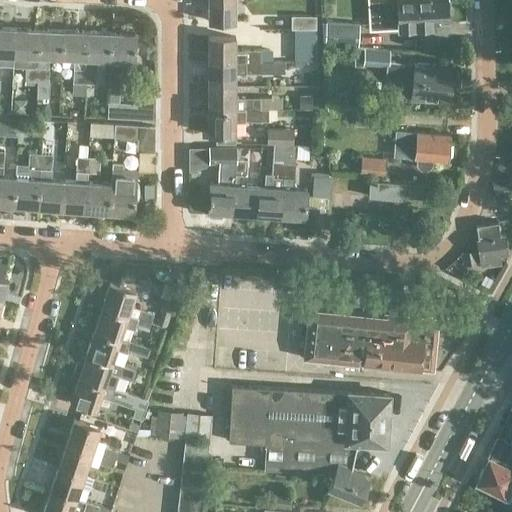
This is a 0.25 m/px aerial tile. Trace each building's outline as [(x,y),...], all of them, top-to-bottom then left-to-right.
[(207,0),(208,20),(235,21),(235,0),(207,0)] [(381,0),(383,30),(415,28),(415,27),(432,26),(432,23),(448,22),(447,10),(449,7),(449,2),(447,0),(446,0),(381,0)] [(316,16),(292,16),(292,28),(316,29),(316,16)] [(359,23),(326,21),(325,22),(321,22),(322,42),(325,42),(324,44),(358,46),(359,23)] [(14,28),(0,27),(0,64),(12,65),(13,55),(14,28)] [(13,66),(25,66),(37,66),(37,56),(38,29),(14,28),(13,55),(12,65),(13,65),(13,66)] [(62,30),(38,29),(37,56),(37,66),(48,67),(48,57),(61,57),(62,30)] [(72,82),(84,83),(86,32),(62,30),(61,57),(73,58),(72,82)] [(95,83),(96,58),(109,59),(110,33),(86,32),(84,83),(95,83)] [(135,34),(110,33),(109,59),(108,69),(133,70),(135,34)] [(260,50),(235,50),(235,36),(208,36),(208,61),(260,61),(260,50)] [(310,61),(328,60),(327,47),(309,48),(310,61)] [(389,61),(390,50),(365,48),(364,64),(387,66),(388,66),(389,61)] [(260,61),(208,61),(208,85),(236,85),(236,73),(260,73),(260,61)] [(415,63),(415,64),(389,61),(388,66),(387,66),(386,75),(395,85),(400,86),(399,96),(411,97),(411,98),(450,102),(450,98),(453,99),(454,89),(450,89),(452,66),(415,63)] [(35,86),(36,86),(36,81),(37,66),(25,66),(24,85),(35,86)] [(37,66),(36,81),(36,86),(47,86),(47,81),(48,67),(37,66)] [(208,85),(208,109),(260,109),(260,98),(236,98),(236,85),(208,85)] [(110,105),(109,120),(137,122),(138,106),(110,105)] [(355,124),(379,126),(380,110),(356,108),(355,124)] [(208,134),(236,134),(236,122),(246,122),(246,121),(268,121),(268,109),(260,109),(208,109),(208,134)] [(153,151),(154,127),(114,125),(114,138),(138,139),(137,150),(153,151)] [(293,143),(293,129),(268,129),(268,143),(293,143)] [(429,169),(432,164),(433,159),(447,161),(449,135),(417,132),(417,133),(395,131),(393,156),(416,158),(416,163),(418,168),(423,170),(429,169)] [(284,163),(283,178),(294,179),(297,145),(286,144),(285,157),(284,157),(284,163)] [(83,156),(108,159),(109,148),(84,146),(83,156)] [(224,164),(223,174),(235,175),(236,160),(236,148),(208,148),(208,164),(224,164)] [(3,152),(0,151),(0,205),(12,206),(14,177),(1,176),(3,152)] [(12,206),(36,208),(40,154),(28,153),(27,164),(16,163),(15,177),(14,177),(12,206)] [(51,155),(40,154),(36,208),(60,210),(62,180),(49,179),(51,155)] [(264,186),(258,186),(256,215),(280,217),(282,188),(283,178),(284,163),(284,157),(273,156),(272,174),(265,173),(264,186)] [(60,210),(84,211),(86,181),(86,172),(87,157),(76,157),(74,181),(62,180),(60,210)] [(99,158),(87,157),(86,172),(98,173),(99,158)] [(362,158),(360,173),(385,176),(386,160),(362,158)] [(235,175),(232,214),(256,215),(258,186),(246,185),(247,160),(239,160),(236,160),(235,164),(235,175)] [(111,183),(110,183),(108,213),(132,215),(134,185),(136,185),(137,169),(122,168),(123,163),(113,162),(111,183)] [(210,183),(208,212),(232,214),(235,175),(223,174),(223,184),(210,183)] [(328,178),(314,177),(313,197),(327,198),(328,178)] [(294,189),(294,179),(283,178),(282,188),(280,217),(305,219),(307,190),(294,189)] [(511,191),(511,179),(491,183),(492,190),(504,188),(505,192),(511,191)] [(110,183),(86,181),(84,211),(108,213),(110,183)] [(424,197),(423,203),(438,204),(439,186),(370,181),(368,197),(404,200),(404,196),(424,197)] [(388,228),(389,218),(365,216),(364,226),(371,227),(388,228)] [(500,264),(498,254),(506,252),(503,235),(500,235),(498,222),(477,225),(479,239),(478,239),(481,257),(482,257),(483,266),(500,264)] [(477,264),(475,251),(462,253),(464,266),(477,264)] [(128,315),(136,291),(110,282),(101,307),(128,315)] [(167,298),(162,314),(158,324),(166,326),(174,300),(179,287),(171,284),(167,298)] [(93,330),(120,339),(120,338),(124,326),(133,329),(134,327),(137,318),(128,315),(101,307),(93,330)] [(431,321),(398,318),(396,315),(388,314),(385,316),(308,309),(303,359),(364,365),(420,370),(420,365),(430,366),(434,324),(431,321)] [(137,317),(137,318),(151,323),(154,315),(139,310),(137,317)] [(148,332),(151,323),(137,318),(134,327),(148,332)] [(129,342),(120,338),(120,339),(93,330),(85,353),(112,362),(116,349),(125,353),(126,350),(129,342)] [(143,346),(129,342),(126,350),(140,355),(143,346)] [(77,377),(104,386),(113,389),(118,374),(132,379),(135,370),(112,362),(85,353),(80,351),(72,375),(77,377)] [(113,389),(104,386),(77,377),(69,401),(95,410),(100,397),(109,400),(110,397),(113,389)] [(328,489),(359,502),(360,498),(364,497),(366,491),(365,488),(369,478),(350,470),(357,441),(385,443),(388,443),(391,394),(388,394),(388,395),(232,386),(228,441),(265,443),(264,469),(325,473),(333,476),(328,489)] [(147,400),(113,389),(110,397),(124,402),(120,413),(141,420),(147,400)] [(155,433),(155,435),(180,437),(183,412),(157,409),(157,416),(155,433)] [(212,416),(186,413),(185,437),(210,440),(209,458),(225,459),(226,435),(210,434),(212,416)] [(65,443),(91,452),(99,428),(73,419),(65,443)] [(127,428),(137,432),(139,424),(130,421),(127,428)] [(502,498),(511,477),(511,444),(498,438),(489,457),(486,459),(487,461),(477,481),(492,488),(490,492),(502,498)] [(185,440),(183,452),(208,455),(209,442),(185,440)] [(84,475),(91,452),(65,443),(57,467),(84,475)] [(101,455),(115,459),(118,451),(103,447),(101,455)] [(183,452),(182,465),(206,468),(208,455),(183,452)] [(112,468),(115,459),(101,455),(98,463),(112,468)] [(206,468),(182,465),(181,478),(205,480),(206,468)] [(76,498),(84,475),(57,467),(49,490),(76,498)] [(107,483),(93,478),(90,487),(104,491),(107,483)] [(181,478),(179,491),(203,493),(205,480),(181,478)] [(46,501),(42,499),(37,511),(71,511),(72,510),(76,511),(81,511),(83,510),(87,511),(97,511),(99,506),(76,498),(49,490),(46,501)] [(203,493),(179,491),(178,503),(202,506),(203,493)] [(178,503),(176,511),(201,511),(202,506),(178,503)] [(509,511),(491,503),(486,511),(509,511)]
